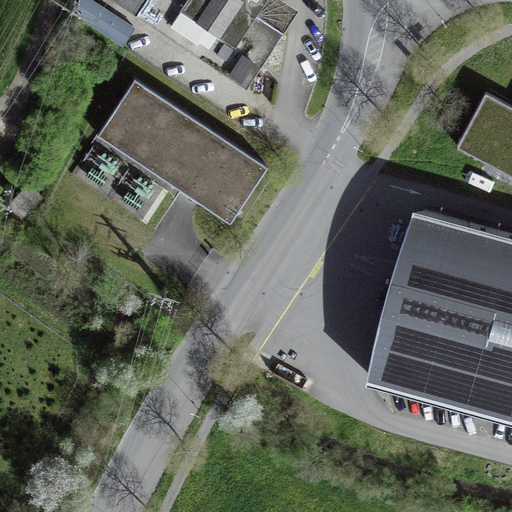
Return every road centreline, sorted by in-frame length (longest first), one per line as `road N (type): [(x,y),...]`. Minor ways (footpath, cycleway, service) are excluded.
road 1 (residential): [(362,0),(350,112),(328,167),(235,315),(128,511)]
road 2 (track): [(52,0),(19,98),(0,106)]
